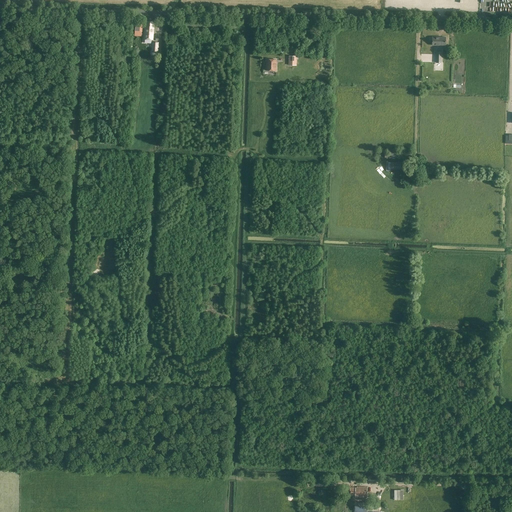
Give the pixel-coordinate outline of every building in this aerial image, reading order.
[(154,22),(145,21),(144,39),(152,40),(154,22)] [(432,45),(445,45),(446,37),(432,37),(432,45)] [(276,60),(266,59),(266,70),(276,71),(276,60)] [(385,158),(396,158),(396,152),(385,152),(385,151),(379,151),(379,160),(385,159),(385,158)] [(367,497),(367,487),(357,487),(357,488),(350,487),(350,495),(355,496),(355,497),(367,497)] [(355,502),(354,511),(367,511),(367,503),(355,502)]
